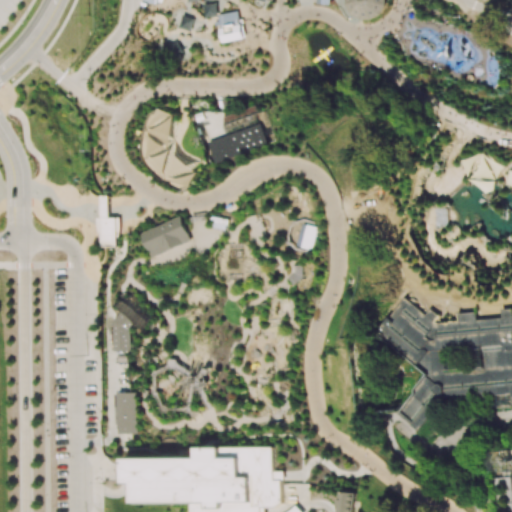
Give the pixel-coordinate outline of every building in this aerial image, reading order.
[(386,0),(386,4),(381,13),(372,18),(361,18),(352,13),(347,3),(347,0),(386,0)] [(256,105),(223,116),(225,112),(216,111),(207,110),(190,116),(208,165),(275,140),(265,111),(259,112),(256,105)] [(179,123),(155,112),(151,116),(148,121),(145,128),(143,137),(143,145),(143,151),(143,157),(145,161),(148,166),(152,171),(158,175),(165,181),(176,188),(182,191),(193,164),(186,161),(182,159),(176,155),(171,148),(170,143),(171,138),(174,133),(177,127),(179,123)] [(112,195),(103,195),(103,217),(99,217),(99,225),(99,228),(100,233),(101,236),(103,236),(104,246),(119,246),(119,236),(121,236),(122,230),(122,217),(112,217),(112,195)] [(142,231),(153,257),(192,241),(181,215),(142,231)] [(229,219),(213,216),(211,218),(212,222),(228,225),(229,219)] [(318,226),(308,224),(302,246),(312,249),(318,226)] [(133,294),(128,297),(119,303),(124,310),(114,320),(115,350),(132,350),(132,328),(137,323),(146,328),(149,323),(154,314),(141,305),(133,294)] [(444,401),(458,384),(446,374),(443,351),(443,343),(450,334),(438,324),(436,322),(440,316),(432,309),(427,315),(406,298),(377,333),(428,376),(396,414),(418,433),(437,410),(445,417),(449,413),(453,408),(444,401)] [(511,395),(444,401),(458,384),(446,374),(486,370),(484,348),(443,351),(443,343),(450,334),(438,324),(460,322),(459,315),(475,313),(476,321),(505,318),(504,311),(511,310),(511,395)] [(120,392),(120,434),(139,434),(138,392),(120,392)] [(128,457),(202,457),(202,446),(276,446),(276,475),(276,508),(266,508),(266,511),(194,511),(194,501),(136,501),(135,481),(128,481),(128,457)] [(346,493),(342,511),(360,511),(363,496),(346,493)]
